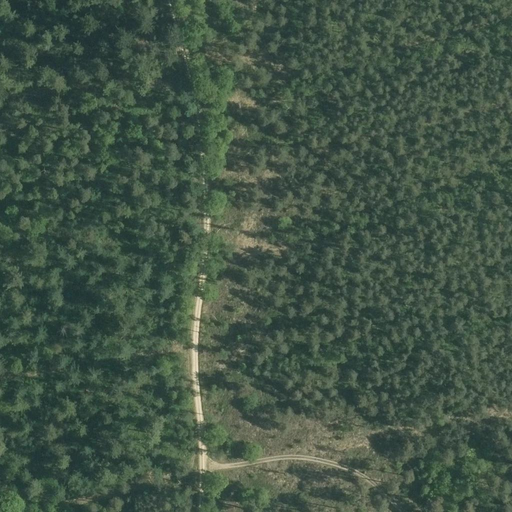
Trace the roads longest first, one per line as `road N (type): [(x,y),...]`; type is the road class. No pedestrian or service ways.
road 1 (track): [(201,511),(194,361),(208,236),(199,95),(172,0)]
road 2 (track): [(204,470),(295,454),(351,470),(404,511)]
road 3 (track): [(204,470),(23,511)]
